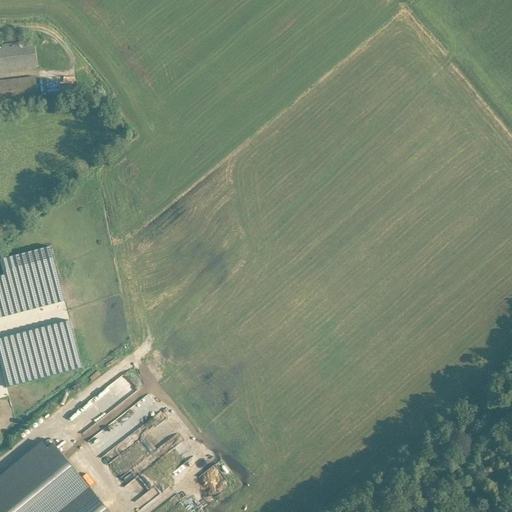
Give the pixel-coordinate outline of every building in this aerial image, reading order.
[(0,71),(37,67),(34,40),(0,44),(0,71)] [(35,77),(0,80),(0,102),(37,99),(36,86),(35,77)] [(0,259),(4,275),(0,275),(0,317),(64,301),(50,246),(0,259)] [(69,320),(0,338),(0,360),(7,387),(82,367),(69,320)] [(0,511),(110,511),(53,443),(48,448),(43,442),(0,477),(0,511)] [(213,498),(232,486),(217,463),(199,476),(213,498)] [(158,511),(161,510),(150,500),(139,511),(158,511)] [(189,511),(182,501),(167,511),(189,511)]
